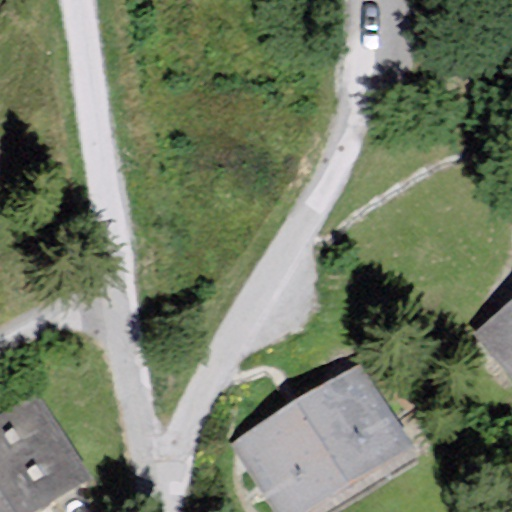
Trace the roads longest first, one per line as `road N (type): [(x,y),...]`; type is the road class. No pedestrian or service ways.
road 1 (unclassified): [(365,0),(355,135),(267,288),(163,511)]
road 2 (residential): [(156,511),(80,0)]
